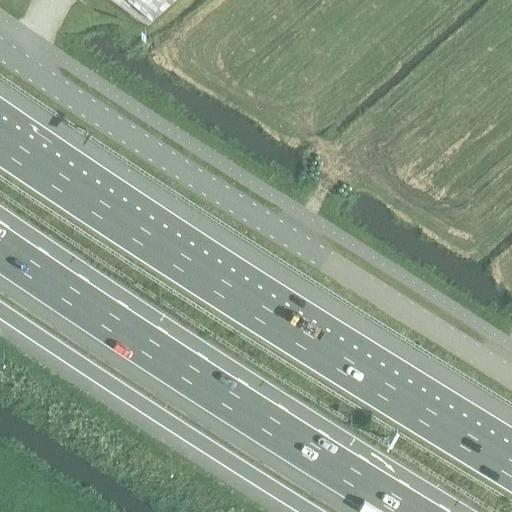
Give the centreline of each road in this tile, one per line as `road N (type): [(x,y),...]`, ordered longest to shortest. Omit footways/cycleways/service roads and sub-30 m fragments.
road 1 (motorway): [(511,470),(0,139)]
road 2 (secondary): [(511,376),(0,46)]
road 3 (unknown): [(0,212),(460,511)]
road 4 (motorway): [(0,248),(411,511)]
road 5 (motorway): [(0,309),(314,511)]
